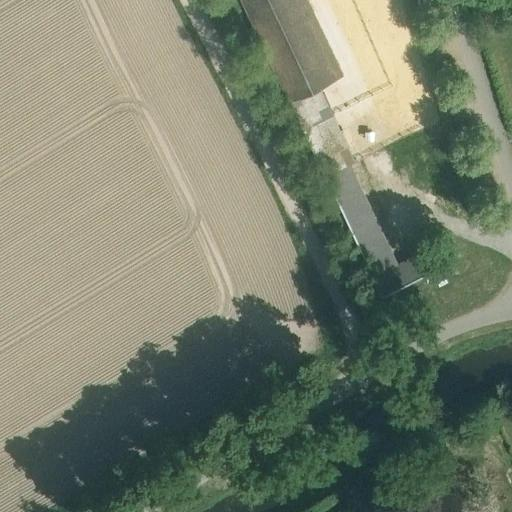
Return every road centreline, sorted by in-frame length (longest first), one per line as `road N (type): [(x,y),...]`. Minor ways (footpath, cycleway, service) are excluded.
road 1 (unclassified): [(130,511),(354,372),(427,335),(511,310)]
road 2 (track): [(186,0),(349,322),(354,372)]
